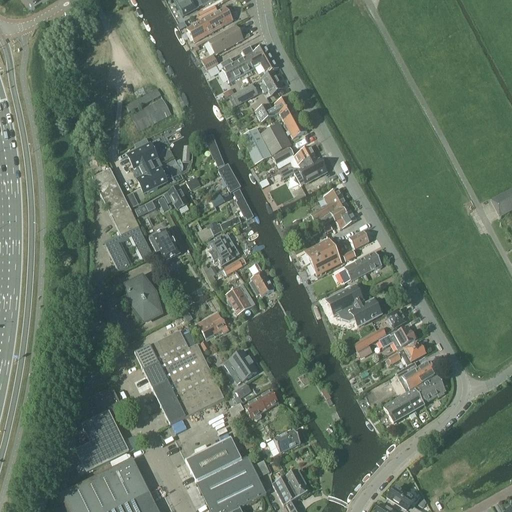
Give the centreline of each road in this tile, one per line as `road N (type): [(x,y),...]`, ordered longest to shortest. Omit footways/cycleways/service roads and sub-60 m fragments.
road 1 (residential): [(462,390),(271,42),(262,0)]
road 2 (primary): [(0,390),(16,210),(0,101)]
road 3 (unclassified): [(185,511),(110,353),(100,348)]
road 4 (residential): [(355,511),(451,412),(462,390)]
